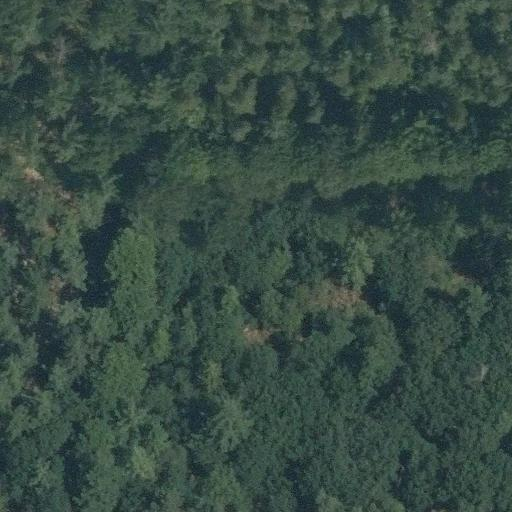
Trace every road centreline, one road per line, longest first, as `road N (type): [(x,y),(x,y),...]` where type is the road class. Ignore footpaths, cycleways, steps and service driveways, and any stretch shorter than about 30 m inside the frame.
road 1 (track): [(169,0),(74,511)]
road 2 (track): [(64,511),(0,410)]
